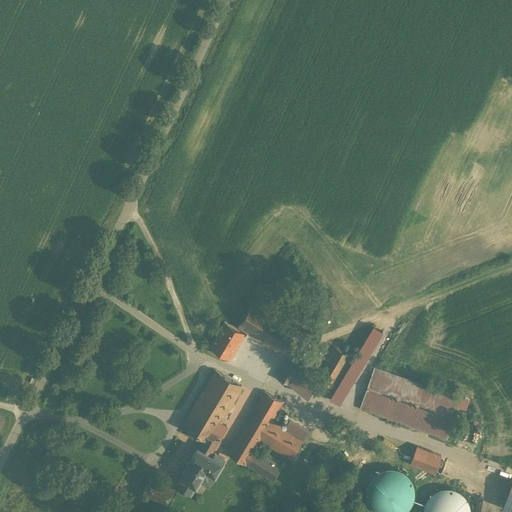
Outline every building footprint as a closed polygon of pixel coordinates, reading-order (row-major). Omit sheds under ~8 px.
[(296,326),(253,300),(238,326),(280,352),(296,326)] [(224,323),(207,352),(223,362),(226,362),(243,334),(224,323)] [(370,326),(352,357),(346,368),(354,373),(379,332),(370,326)] [(352,357),(333,345),(314,377),(333,388),(346,368),(352,357)] [(288,359),(278,377),(289,384),(299,367),(288,359)] [(460,398),(374,367),(360,405),(361,405),(360,409),(446,439),(460,398)] [(215,370),(183,424),(204,437),(198,447),(207,453),(211,445),(214,447),(226,425),(220,422),(241,386),(215,370)] [(264,391),(227,453),(273,480),(281,466),(253,450),(260,439),(271,420),(282,401),(264,391)] [(308,430),(289,419),(284,428),(302,439),(308,430)] [(284,428),(271,420),(260,439),(291,458),(302,439),(284,428)] [(463,427),(459,439),(464,441),(468,430),(463,427)] [(440,455),(416,446),(410,463),(434,472),(440,455)] [(198,447),(197,447),(179,476),(180,477),(175,485),(189,494),(199,479),(208,484),(214,475),(222,462),(221,462),(224,458),(214,452),(212,456),(207,453),(198,447)] [(342,463),(334,456),(329,462),(337,469),(342,463)] [(389,467),(385,468),(382,468),(379,469),(377,471),(375,472),(373,474),(371,476),(370,478),(368,480),(367,483),(366,485),(366,487),(365,489),(365,492),(365,495),(366,497),(366,498),(367,500),(368,502),(369,505),(371,508),(373,510),(375,511),(376,511),(403,511),(406,510),(408,508),(410,506),(411,504),(412,502),(413,499),(413,497),(414,495),(414,492),(414,489),(414,487),(413,484),(412,482),(412,481),(410,478),(408,475),(406,473),(404,472),(402,471),(400,469),(397,468),(394,468),(392,467),(389,467)] [(173,488),(152,475),(143,490),(145,492),(164,503),(173,488)] [(452,488),(449,488),(445,488),(442,488),(439,489),(436,490),(434,491),(432,492),(430,494),(428,496),(426,499),(425,502),(424,504),(424,505),(423,507),(423,509),(423,511),(469,511),(469,510),(469,508),(469,507),(469,505),(468,504),(467,501),(466,499),(465,498),(463,495),(461,493),(460,492),(458,491),(455,489),(452,488)]
